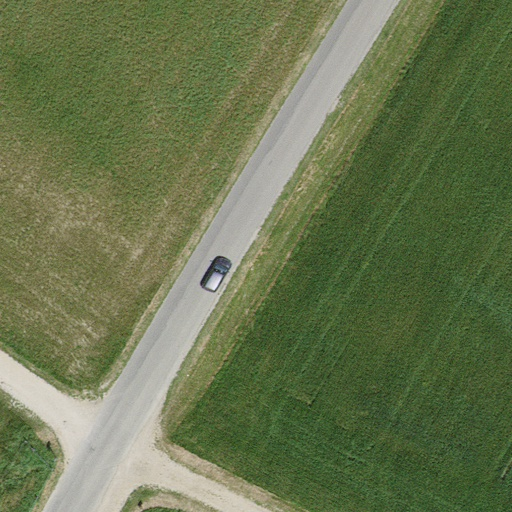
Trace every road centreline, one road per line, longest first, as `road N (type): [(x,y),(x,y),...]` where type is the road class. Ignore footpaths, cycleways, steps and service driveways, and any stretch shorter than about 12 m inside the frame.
road 1 (unclassified): [(377,0),(68,511)]
road 2 (track): [(250,511),(107,441),(0,372)]
